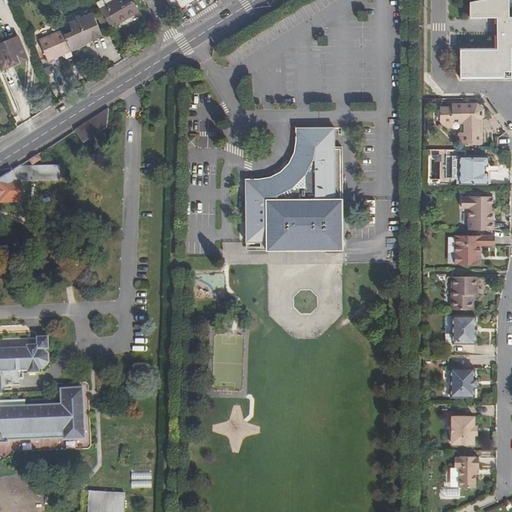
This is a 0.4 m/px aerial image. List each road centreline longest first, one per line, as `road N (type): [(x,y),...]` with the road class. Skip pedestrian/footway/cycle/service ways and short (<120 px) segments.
road 1 (secondary): [(0,163),(179,48)]
road 2 (residential): [(505,484),(505,309),(511,288)]
road 3 (residential): [(511,118),(486,87),(452,87),(438,71),(438,0)]
